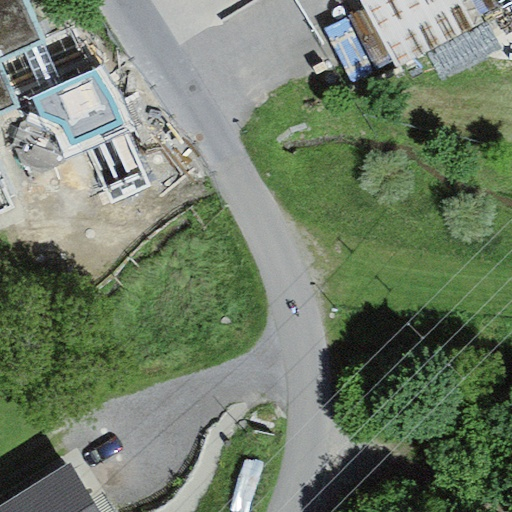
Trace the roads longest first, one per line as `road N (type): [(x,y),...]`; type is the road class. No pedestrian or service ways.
road 1 (residential): [(150,0),(263,187),(314,343),(315,433),(285,511)]
road 2 (track): [(314,343),(112,454)]
road 3 (unknown): [(191,67),(307,0)]
